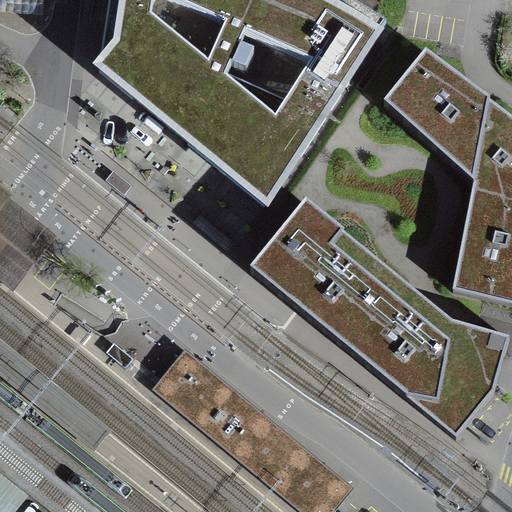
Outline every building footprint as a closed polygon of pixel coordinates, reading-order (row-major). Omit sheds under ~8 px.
[(0,0),(0,10),(43,14),(44,0),(0,0)] [(341,0),(109,0),(99,72),(182,141),(267,209),(386,26),(345,2),(341,0)] [(511,307),(511,120),(471,89),(426,56),(384,107),(473,187),(473,190),(453,293),(511,307)] [(105,181),(124,196),(132,187),(113,172),(105,181)] [(0,221),(2,223),(15,206),(3,197),(2,198),(0,196),(0,221)] [(452,324),(306,205),(250,273),(321,331),(394,391),(456,441),(494,395),(509,340),(452,324)] [(0,272),(16,285),(52,238),(14,208),(2,223),(0,221),(0,272)] [(232,241),(200,215),(193,223),(225,249),(232,241)] [(0,379),(95,455),(112,433),(5,346),(0,341),(0,379)] [(133,360),(114,344),(106,354),(125,370),(133,360)] [(237,397),(185,354),(173,369),(155,391),(301,511),(331,511),(350,490),(237,397)] [(0,511),(14,511),(28,495),(0,472),(0,511)]
